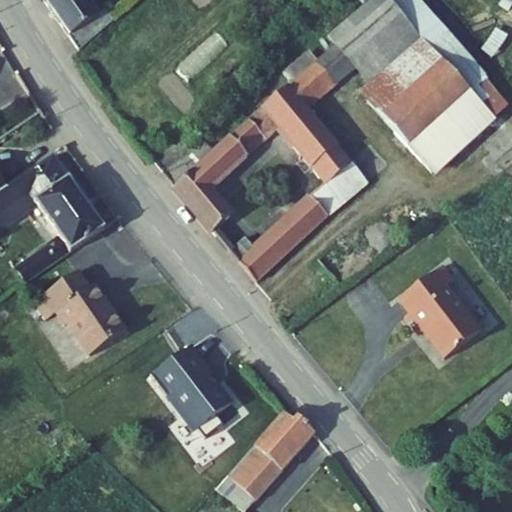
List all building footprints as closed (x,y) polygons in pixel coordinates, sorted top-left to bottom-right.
[(47,0),(75,37),(106,14),(96,0),(47,0)] [(343,85),(362,68),(415,23),(394,0),(369,0),(330,34),(340,46),(322,61),(343,85)] [(111,10),(106,14),(75,37),(86,52),(119,22),(111,10)] [(364,91),(385,115),(448,59),(415,23),(362,68),(374,83),(364,91)] [(385,115),(426,162),(489,106),(448,59),(385,115)] [(235,254),(260,280),(371,181),(310,113),(343,85),(322,61),(214,155),(177,189),(217,234),(239,214),(217,189),(254,156),(252,152),(283,129),(296,143),(291,148),(302,161),(307,156),(328,181),(250,252),(244,246),(235,254)] [(166,176),(177,189),(214,155),(203,143),(166,176)] [(0,218),(31,197),(60,239),(16,270),(27,285),(105,230),(55,158),(0,194),(0,218)] [(81,275),(35,306),(48,324),(57,317),(67,331),(71,329),(92,359),(127,336),(96,290),(92,292),(81,275)] [(456,311),(435,282),(400,309),(432,350),(424,356),(439,374),(482,340),(471,326),(477,322),(463,305),(456,311)] [(276,424),(232,474),(221,488),(249,511),(250,511),(305,449),(308,444),(289,427),(285,432),(276,424)]
